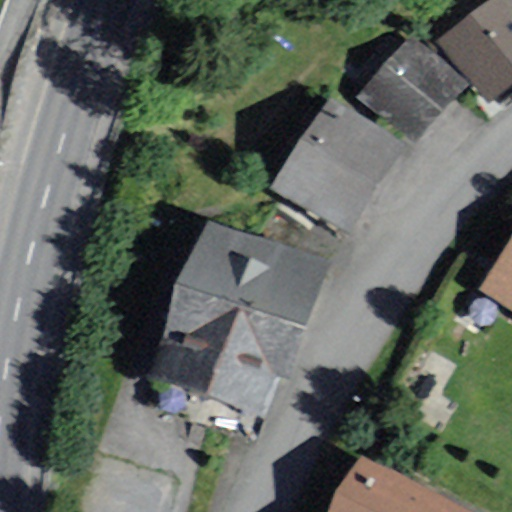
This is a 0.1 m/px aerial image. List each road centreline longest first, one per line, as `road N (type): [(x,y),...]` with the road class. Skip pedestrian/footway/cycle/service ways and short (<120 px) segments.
road 1 (residential): [(258,511),(352,295),(511,140)]
road 2 (secondary): [(0,425),(55,164),(105,0)]
